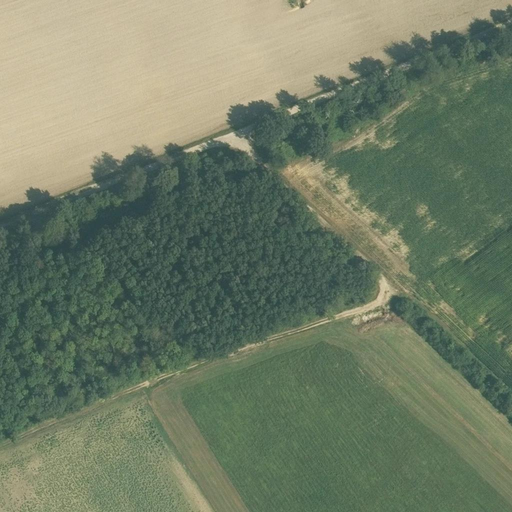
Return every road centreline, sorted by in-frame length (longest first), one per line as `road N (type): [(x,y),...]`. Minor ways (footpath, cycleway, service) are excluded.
road 1 (track): [(0,231),(239,133),(391,287),(389,299),(262,340)]
road 2 (track): [(511,25),(239,133)]
road 3 (track): [(0,446),(262,340)]
